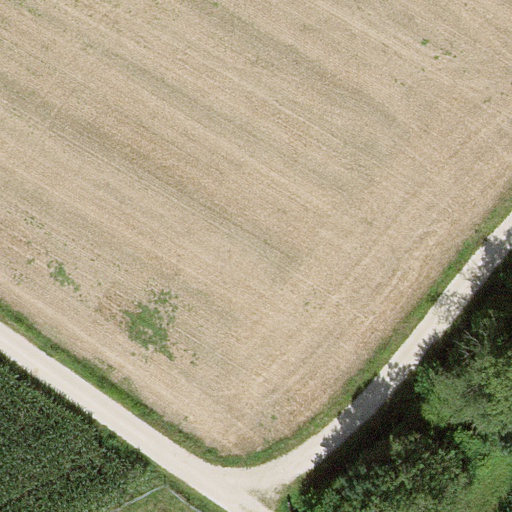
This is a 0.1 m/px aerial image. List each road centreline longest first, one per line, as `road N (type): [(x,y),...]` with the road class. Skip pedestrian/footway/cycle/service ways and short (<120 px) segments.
road 1 (track): [(511,230),(358,408),(226,497)]
road 2 (track): [(0,345),(246,511)]
